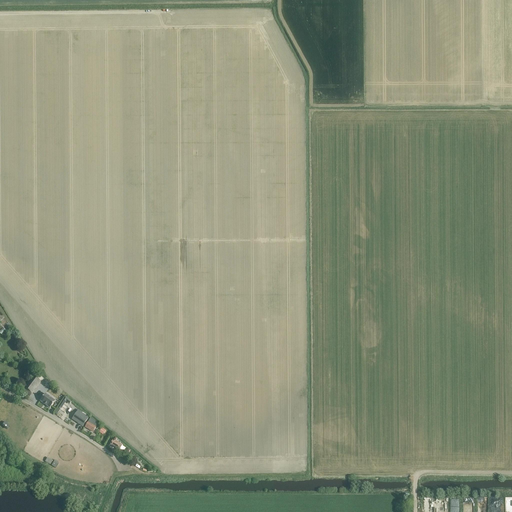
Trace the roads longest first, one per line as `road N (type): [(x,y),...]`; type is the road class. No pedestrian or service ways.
road 1 (track): [(145,11),(0,13)]
road 2 (residential): [(116,456),(0,386)]
road 3 (track): [(415,511),(419,473),(511,471)]
